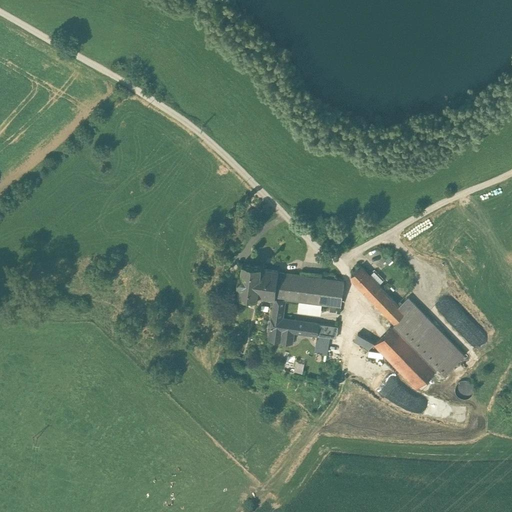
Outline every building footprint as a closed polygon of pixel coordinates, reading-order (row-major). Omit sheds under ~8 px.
[(279,269),(262,267),(262,266),(243,263),(243,264),(242,274),(240,274),(239,283),(241,283),(239,293),(239,294),(258,297),(258,296),(275,298),(278,271),(279,269)] [(374,280),(361,266),(351,275),(351,278),(364,290),(374,280)] [(285,272),(278,271),(275,298),(272,317),(282,318),(285,299),(282,298),(285,272)] [(344,280),(285,272),(282,298),(285,299),(299,300),(321,304),(340,306),(344,280)] [(399,305),(374,280),(364,290),(394,322),(405,311),(399,305)] [(465,354),(408,296),(399,305),(405,311),(394,322),(395,322),(375,342),(375,343),(417,386),(438,366),(445,374),(465,354)] [(321,304),(299,300),(297,312),(320,315),(321,304)] [(337,331),(337,326),(288,319),(282,318),(272,317),(269,338),(292,341),(294,331),(316,334),(329,335),(336,336),(337,331)] [(375,342),(358,333),(354,340),(369,348),(375,343),(375,342)] [(329,335),(316,334),(314,350),(327,352),(329,335)] [(296,372),(302,373),(305,363),(298,362),(296,372)] [(473,392),(474,388),(473,385),(471,382),(468,380),(464,379),(461,380),(458,382),(456,385),(455,388),(456,392),(458,395),(461,397),(465,398),(468,397),(471,395),(473,392)]
